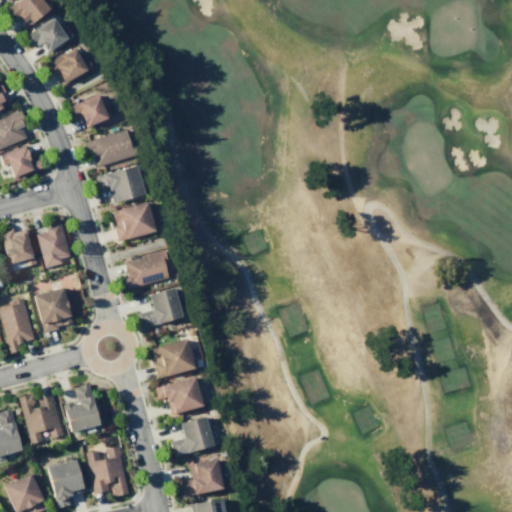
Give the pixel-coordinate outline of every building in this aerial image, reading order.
[(12,0),(40,0),(47,8),(24,26),(16,16),(13,19),(4,7),(12,0)] [(63,26),(69,36),(45,51),(38,42),(34,44),(31,39),(29,41),(24,33),(36,25),(36,26),(51,17),(59,29),(63,26)] [(85,57),(90,67),(60,84),(53,72),(49,74),(42,63),(60,53),(61,54),(72,48),(79,60),(85,57)] [(95,95),(101,109),(106,106),(110,117),(84,128),(79,116),(74,118),(72,113),(71,114),(67,105),(77,101),(77,102),(95,95)] [(0,116),(17,110),(21,119),(19,120),(21,124),(18,126),(23,137),(0,147),(0,116)] [(123,128),(131,154),(95,165),(91,154),(90,155),(88,149),(83,151),(80,141),(123,128)] [(0,152),(22,145),(26,155),(32,152),(38,167),(10,177),(5,163),(0,164),(0,152)] [(133,164),(141,193),(110,202),(105,184),(96,186),(93,174),(105,170),(106,172),(133,164)] [(143,201),(151,230),(115,240),(111,226),(114,225),(112,219),(111,220),(108,210),(143,201)] [(57,221),(66,255),(57,257),(58,262),(42,266),(33,233),(43,230),(42,227),(47,226),(47,223),(57,221)] [(23,228),(33,262),(22,265),(20,259),(5,263),(0,245),(0,229),(10,227),(11,231),(23,228)] [(121,260),(162,249),(164,260),(161,261),(165,277),(121,288),(118,279),(125,277),(121,260)] [(59,286),(68,321),(53,325),(54,328),(40,331),(30,294),(59,286)] [(171,286),(179,316),(140,326),(136,312),(149,309),(145,293),(171,286)] [(19,297),(30,338),(19,340),(19,342),(15,343),(17,350),(5,353),(0,334),(0,305),(10,303),(9,300),(19,297)] [(183,338),(192,367),(155,378),(151,363),(153,362),(149,347),(183,338)] [(192,376),(199,405),(168,413),(165,401),(164,401),(163,397),(155,399),(151,386),(192,376)] [(84,383),(95,423),(67,431),(59,404),(68,402),(68,404),(75,402),(71,387),(84,383)] [(49,395),(60,434),(26,444),(24,435),(26,435),(15,396),(26,393),(26,394),(30,393),(32,402),(30,402),(30,404),(28,404),(29,408),(37,406),(35,398),(49,395)] [(0,409),(7,408),(18,448),(0,452),(0,409)] [(202,415),(210,444),(171,454),(167,440),(180,437),(176,422),(202,415)] [(117,445),(118,453),(116,453),(124,492),(109,495),(108,486),(109,486),(109,483),(110,483),(110,480),(103,482),(105,490),(90,492),(82,452),(94,450),(96,459),(105,457),(104,448),(117,445)] [(72,458),(81,490),(64,495),(66,503),(53,507),(42,466),(72,458)] [(213,458),(219,487),(179,495),(176,480),(189,478),(186,463),(213,458)] [(0,485),(27,472),(43,507),(33,511),(29,511),(27,511),(13,511),(0,485)] [(219,497),(222,511),(188,511),(187,504),(219,497)]
